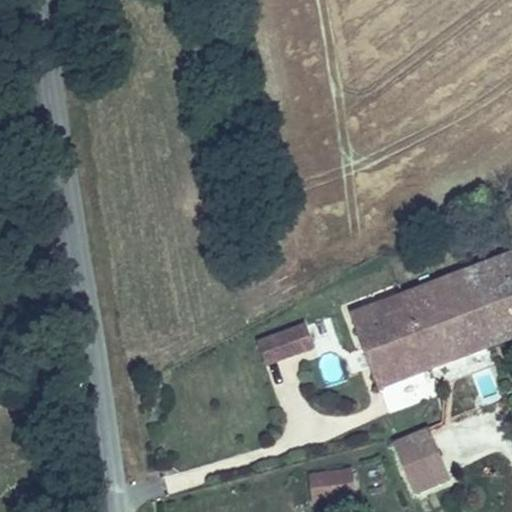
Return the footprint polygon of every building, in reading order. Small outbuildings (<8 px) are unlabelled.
[(511,254),(466,273),(496,342),(511,335),(511,254)] [(466,273),(405,299),(435,366),(496,342),(466,273)] [(405,299),(354,320),(384,387),(435,366),(405,299)] [(268,368),(317,348),(305,320),(256,339),(268,368)] [(434,428),(396,440),(412,495),(451,483),(434,428)] [(311,504),(357,500),(354,468),(308,472),(311,504)]
